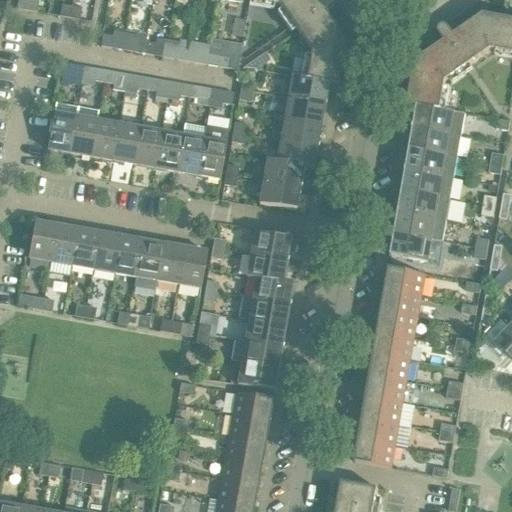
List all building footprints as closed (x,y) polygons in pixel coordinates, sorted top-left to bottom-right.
[(26,12),(28,0),(26,0),(18,0),(16,10),(26,12)] [(36,14),(38,2),(28,0),(26,12),(36,14)] [(337,87),(345,45),(324,15),(331,10),(332,9),(333,8),(333,7),(333,5),(333,4),(331,1),(330,0),(329,0),(326,0),(324,1),(317,6),(313,0),(249,0),(249,2),(278,7),(310,53),(305,80),(305,81),(328,85),(337,87)] [(69,20),(71,8),(61,6),(59,18),(69,20)] [(79,22),(81,10),(71,8),(69,20),(79,22)] [(464,71),(492,52),(511,55),(511,21),(484,17),(466,29),(454,38),(449,30),(448,29),(447,29),(446,28),(444,28),(442,29),(441,30),(440,30),(440,31),(439,33),(439,34),(439,36),(440,37),(445,44),(415,64),(408,107),(417,109),(418,108),(441,112),(441,111),(446,84),(464,71)] [(110,50),(112,38),(102,36),(100,48),(110,50)] [(143,56),(145,44),(135,42),(133,54),(143,56)] [(153,57),(155,46),(145,44),(143,56),(153,57)] [(185,63),(187,51),(177,50),(175,61),(185,63)] [(195,65),(197,53),(187,51),(185,63),(195,65)] [(228,71),(230,59),(220,57),(218,69),(228,71)] [(71,79),(73,67),(63,65),(61,77),(71,79)] [(103,85),(105,73),(95,71),(93,83),(103,85)] [(113,86),(115,74),(105,73),(103,85),(113,86)] [(146,92),(148,80),(138,78),(136,90),(146,92)] [(324,107),(328,85),(305,81),(305,80),(291,78),(287,100),(324,107)] [(156,94),(158,82),(148,80),(146,92),(156,94)] [(251,94),(253,84),(241,82),(240,92),(251,94)] [(188,99),(190,88),(181,86),(179,98),(188,99)] [(198,101),(200,89),(190,88),(188,99),(198,101)] [(250,104),(251,94),(240,92),(238,102),(250,104)] [(231,107),(233,95),(223,93),(221,105),(231,107)] [(320,128),(324,107),(287,100),(283,121),(320,128)] [(69,157),(76,109),(55,105),(46,152),(67,155),(67,157),(69,157)] [(462,138),(465,115),(441,111),(441,112),(418,108),(417,109),(414,130),(462,138)] [(90,159),(97,122),(98,113),(76,109),(69,157),(70,157),(71,156),(90,159)] [(316,149),(320,128),(283,121),(280,143),(316,149)] [(508,133),(510,124),(498,121),(497,131),(508,133)] [(111,165),(118,126),(97,122),(90,159),(110,163),(109,164),(111,165)] [(244,136),(245,127),(234,124),(232,134),(244,136)] [(196,180),(205,129),(184,125),(182,137),(175,174),(195,178),(194,179),(196,180)] [(133,167),(139,130),(118,126),(111,165),(113,165),(113,163),(133,167)] [(219,182),(225,145),(227,133),(205,129),(196,180),(198,180),(198,178),(219,182)] [(154,172),(160,134),(139,130),(133,167),(152,170),(152,172),(154,172)] [(458,159),(462,138),(414,130),(410,151),(458,159)] [(175,174),(182,137),(160,134),(154,172),(155,172),(156,171),(175,174)] [(242,146),(244,136),(232,134),(230,144),(242,146)] [(312,172),(316,149),(280,143),(276,163),(276,164),(303,169),(303,170),(312,172)] [(454,180),(458,159),(410,151),(406,172),(454,180)] [(502,167),(504,157),(492,155),(491,165),(502,167)] [(299,190),(303,170),(303,169),(276,164),(276,163),(266,161),(262,184),(299,190)] [(501,177),(502,169),(502,167),(491,165),(489,175),(501,177)] [(236,179),(238,169),(226,167),(224,177),(236,179)] [(450,202),(454,180),(406,172),(403,193),(450,202)] [(234,189),(236,179),(224,177),(223,187),(234,189)] [(295,212),(299,190),(262,184),(258,206),(295,212)] [(447,223),(450,202),(403,193),(399,215),(447,223)] [(509,210),(511,197),(503,196),(501,208),(509,210)] [(495,210),(497,200),(485,198),(483,208),(495,210)] [(493,220),(495,210),(483,208),(481,217),(493,220)] [(507,222),(509,210),(501,208),(499,221),(507,222)] [(443,244),(447,223),(399,215),(395,236),(443,244)] [(50,264),(56,226),(55,225),(54,227),(34,223),(27,260),(50,264)] [(71,268),(77,231),(58,228),(58,226),(56,226),(50,264),(71,268)] [(92,272),(99,233),(97,233),(97,235),(77,231),(71,268),(92,272)] [(113,275),(120,239),(100,235),(101,233),(99,233),(92,272),(113,275)] [(286,263),(290,241),(253,234),(249,257),(286,263)] [(428,265),(432,242),(443,244),(395,236),(391,258),(428,265)] [(135,279),(141,241),(140,240),(139,242),(120,239),(113,275),(135,279)] [(223,252),(225,242),(213,240),(212,250),(223,252)] [(487,253),(489,242),(477,240),(475,251),(487,253)] [(156,283),(162,246),(143,243),(143,241),(141,241),(135,279),(133,286),(155,290),(156,283)] [(177,287),(184,248),(182,248),(182,250),(162,246),(156,283),(177,287)] [(500,261),(502,248),(494,247),(492,260),(500,261)] [(200,291),(206,254),(185,250),(186,248),(184,248),(177,287),(200,291)] [(222,262),(223,252),(212,250),(210,260),(222,262)] [(486,262),(487,253),(475,251),(474,260),(486,262)] [(282,283),(286,263),(249,257),(245,279),(255,281),(255,280),(282,284),(282,283)] [(498,273),(500,261),(492,260),(490,272),(498,273)] [(422,299),(425,278),(389,271),(385,292),(422,299)] [(288,307),(292,285),(282,283),(282,284),(255,280),(255,281),(251,301),(288,307)] [(216,295),(218,285),(206,283),(204,292),(216,295)] [(480,295),(481,287),(467,284),(465,293),(480,295)] [(214,304),(216,295),(204,292),(202,302),(214,304)] [(418,320),(422,299),(385,292),(381,314),(418,320)] [(491,311),(493,299),(486,297),(483,310),(491,311)] [(41,312),(43,301),(33,299),(31,311),(41,312)] [(248,322),(285,329),(288,307),(251,301),(242,299),(238,320),(248,322)] [(51,314),(53,302),(43,301),(41,312),(51,314)] [(83,320),(85,308),(76,306),(74,318),(83,320)] [(476,318),(477,309),(463,306),(461,315),(476,318)] [(93,322),(95,311),(95,310),(85,308),(83,320),(93,322)] [(489,324),(491,311),(483,310),(481,322),(489,324)] [(126,327),(128,316),(118,314),(116,326),(126,327)] [(414,342),(418,320),(381,314),(378,335),(414,342)] [(136,329),(138,317),(128,316),(126,327),(136,329)] [(168,335),(171,323),(161,321),(159,333),(168,335)] [(281,350),(285,329),(248,322),(244,343),(281,350)] [(178,337),(180,325),(171,323),(168,335),(178,337)] [(208,337),(210,327),(198,325),(197,335),(208,337)] [(511,330),(511,329),(495,346),(511,361),(511,330)] [(207,347),(208,337),(197,335),(195,345),(207,347)] [(410,363),(414,342),(378,335),(374,357),(410,363)] [(470,351),(471,343),(457,340),(455,349),(470,351)] [(231,363),(240,364),(277,371),(281,350),(244,343),(244,344),(234,342),(231,363)] [(468,360),(470,351),(455,349),(454,357),(468,360)] [(407,385),(410,363),(374,357),(370,378),(407,385)] [(273,394),(277,371),(240,364),(236,387),(273,394)] [(193,378),(195,369),(183,366),(181,376),(193,378)] [(403,406),(407,385),(370,378),(366,399),(403,406)] [(462,395),(464,386),(449,384),(448,392),(462,395)] [(193,396),(194,388),(180,385),(178,394),(193,396)] [(461,403),(462,395),(448,392),(446,401),(461,403)] [(268,423),(272,401),(235,395),(231,417),(268,423)] [(399,427),(403,406),(366,399),(363,421),(399,427)] [(264,445),(268,423),(231,417),(228,438),(264,445)] [(186,431),(188,423),(173,420),(172,429),(186,431)] [(395,448),(399,427),(363,421),(359,442),(395,448)] [(455,437),(456,429),(442,426),(440,434),(455,437)] [(185,440),(186,431),(172,429),(170,437),(185,440)] [(453,446),(455,437),(440,434),(439,443),(453,446)] [(260,466),(264,445),(228,438),(224,460),(260,466)] [(391,471),(395,448),(359,442),(355,464),(391,471)] [(12,472),(14,460),(4,458),(2,470),(12,472)] [(257,487),(260,466),(224,460),(220,481),(257,487)] [(179,474),(180,465),(166,463),(164,471),(179,474)] [(47,478),(49,466),(40,465),(38,477),(47,478)] [(57,480),(59,468),(49,466),(47,478),(57,480)] [(447,481),(449,472),(434,470),(432,478),(447,481)] [(177,482),(179,474),(164,471),(163,480),(177,482)] [(90,486),(92,474),(82,472),(80,484),(90,486)] [(100,487),(102,476),(92,474),(90,486),(100,487)] [(132,493),(134,481),(125,480),(123,492),(132,493)] [(142,495),(144,483),(134,481),(132,493),(142,495)] [(253,509),(257,487),(220,481),(216,503),(253,509)] [(374,511),(377,500),(378,491),(342,484),(336,511),(374,511)] [(456,511),(460,492),(453,490),(448,511),(456,511)] [(252,511),(253,509),(216,503),(214,511),(252,511)]
